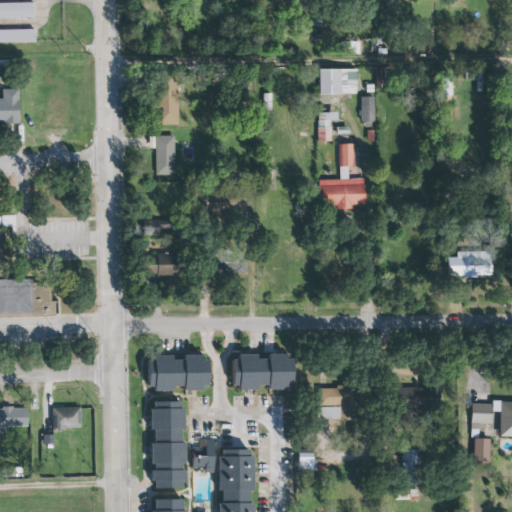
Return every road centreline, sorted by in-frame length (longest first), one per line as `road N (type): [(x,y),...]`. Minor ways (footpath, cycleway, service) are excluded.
road 1 (tertiary): [(118,511),(105,0)]
road 2 (residential): [(105,65),(511,58)]
road 3 (tertiary): [(113,327),(511,321)]
